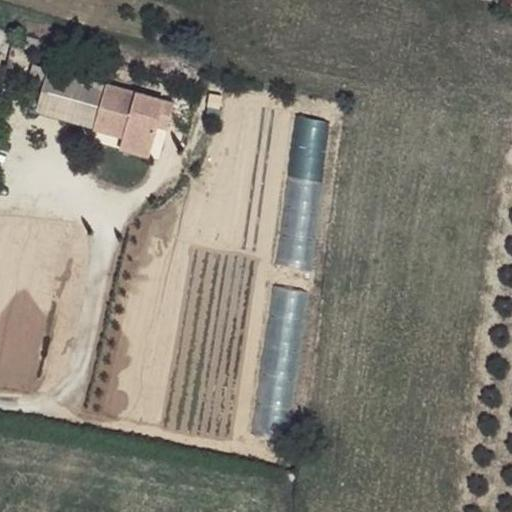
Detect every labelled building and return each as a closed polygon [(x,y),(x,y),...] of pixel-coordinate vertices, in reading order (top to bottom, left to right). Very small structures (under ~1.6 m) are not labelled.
[(49,70),(33,66),(28,84),(43,88),(49,70)] [(106,87),(49,70),(43,88),(36,113),(94,130),(106,87)] [(106,87),(94,130),(123,139),(152,147),(157,128),(161,116),(171,118),(174,107),(106,87)] [(161,116),(157,128),(167,131),(171,118),(161,116)] [(152,147),(123,139),(120,151),(149,159),(152,147)]
